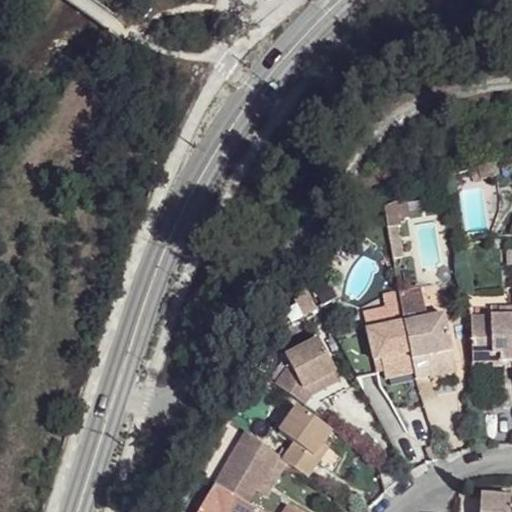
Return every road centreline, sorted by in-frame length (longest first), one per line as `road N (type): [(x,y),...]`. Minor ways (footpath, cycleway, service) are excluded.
road 1 (secondary): [(103,511),(194,233),(248,138),(322,48),(375,0)]
road 2 (secondary): [(331,0),(291,35),(220,126),(166,219),(69,511)]
road 3 (residential): [(511,473),(429,482),(390,511)]
